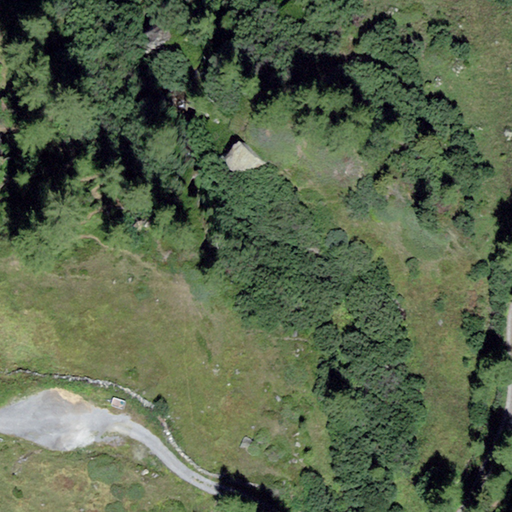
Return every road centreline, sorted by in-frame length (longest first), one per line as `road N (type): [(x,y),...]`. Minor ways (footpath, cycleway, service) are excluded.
road 1 (track): [(79,402),(138,423),(200,480),(273,511)]
road 2 (track): [(489,511),(501,472),(511,350)]
